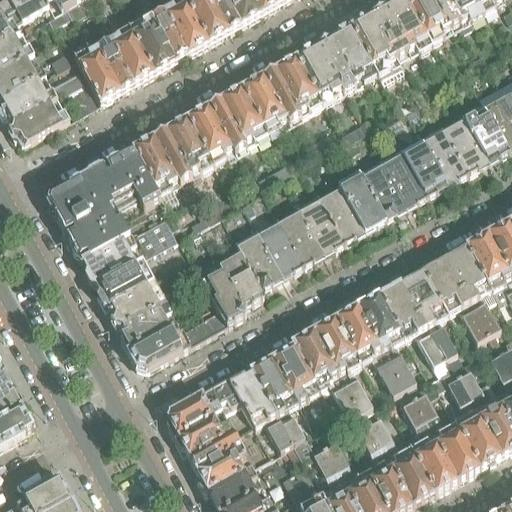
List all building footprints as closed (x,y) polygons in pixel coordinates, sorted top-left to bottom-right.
[(0,0),(0,28),(43,4),(40,0),(0,0)] [(40,0),(43,4),(49,15),(54,23),(48,27),(51,31),(52,35),(70,25),(72,28),(74,27),(75,29),(91,19),(84,6),(92,2),(93,3),(95,2),(98,0),(40,0)] [(231,40),(219,17),(230,11),(223,0),(188,0),(184,3),(211,51),(231,40)] [(263,22),(250,0),(223,0),(230,11),(219,17),(231,40),(263,22)] [(285,10),(279,0),(250,0),(263,22),(285,10)] [(302,0),(279,0),(285,10),(302,0)] [(449,38),(438,18),(448,13),(441,0),(418,0),(405,8),(432,55),(433,54),(432,52),(446,45),(443,41),(449,38)] [(483,26),(468,0),(441,0),(448,13),(438,18),(449,38),(468,27),(472,33),(483,26)] [(500,9),(495,0),(468,0),(483,26),(486,25),(485,23),(498,16),(496,12),(500,9)] [(511,0),(495,0),(500,9),(511,2),(511,0)] [(211,51),(184,3),(162,15),(176,41),(163,49),(176,71),(211,51)] [(0,55),(21,44),(14,32),(22,28),(22,29),(49,15),(43,4),(0,28),(0,55)] [(432,55),(405,8),(385,19),(396,39),(382,47),(394,69),(416,56),(420,62),(432,55)] [(163,49),(176,41),(162,15),(131,33),(158,81),(176,71),(163,49)] [(511,29),(511,20),(510,18),(503,22),(508,32),(511,29)] [(394,69),(382,47),(396,39),(385,19),(353,37),(377,83),(379,85),(393,77),(389,71),(394,69)] [(0,81),(34,62),(60,49),(52,35),(51,31),(22,46),(21,44),(0,55),(0,81)] [(158,81),(131,33),(107,46),(121,74),(108,80),(120,102),(158,81)] [(377,83),(353,37),(330,50),(341,71),(329,77),(341,99),(342,98),(344,102),(377,83)] [(108,80),(121,74),(107,46),(74,64),(101,113),(120,102),(108,80)] [(341,99),(329,77),(341,71),(330,50),(297,68),(322,114),(337,105),(335,102),(341,99)] [(65,61),(51,69),(57,80),(71,71),(65,61)] [(0,111),(47,85),(34,62),(0,81),(0,111)] [(322,114),(297,68),(276,80),(288,103),(276,109),(287,129),(288,129),(290,132),(303,125),(301,121),(308,117),(310,121),(322,114)] [(287,129),(276,109),(288,103),(276,80),(243,98),(269,144),(283,136),(281,132),(287,129)] [(67,103),(55,81),(47,85),(0,111),(0,122),(2,126),(7,126),(11,134),(58,107),(67,103)] [(95,110),(85,93),(67,103),(79,125),(98,115),(95,110)] [(269,144),(243,98),(222,110),(235,133),(223,139),(233,159),(235,163),(248,156),(246,152),(254,148),(255,151),(269,144)] [(511,117),(505,105),(484,116),(508,158),(511,155),(511,117)] [(31,152),(71,130),(58,107),(11,134),(8,137),(14,150),(18,149),(22,155),(24,156),(30,152),(31,152)] [(233,159),(223,139),(235,133),(222,110),(188,129),(214,174),(228,166),(226,163),(233,159)] [(510,161),(508,158),(484,116),(464,128),(487,169),(494,166),(499,167),(510,161)] [(487,169),(464,128),(443,140),(469,185),(479,179),(480,173),(487,169)] [(214,174),(188,129),(167,140),(180,164),(169,170),(182,192),(193,186),(189,178),(198,173),(202,181),(214,174)] [(169,170),(180,164),(167,140),(156,146),(147,152),(134,159),(155,197),(167,190),(169,195),(178,190),(180,193),(182,192),(169,170)] [(469,185),(443,140),(423,151),(446,193),(453,189),(458,191),(469,185)] [(350,143),(344,146),(348,152),(354,149),(350,143)] [(328,154),(322,145),(309,152),(315,162),(328,154)] [(360,158),(356,150),(347,155),(351,163),(360,158)] [(446,193),(423,151),(403,163),(427,208),(438,202),(439,197),(446,193)] [(162,209),(155,197),(134,159),(72,193),(92,229),(106,221),(115,235),(122,230),(111,211),(133,199),(144,218),(162,209)] [(427,208),(403,163),(383,174),(405,216),(412,212),(417,214),(427,208)] [(405,216),(383,174),(361,186),(386,231),(397,225),(398,220),(405,216)] [(386,231),(361,186),(341,198),(363,239),(370,235),(376,237),(386,231)] [(92,229),(72,193),(50,206),(48,212),(65,244),(92,229)] [(363,239),(341,198),(320,209),(345,254),(355,248),(356,243),(363,239)] [(345,254),(320,209),(300,221),(322,262),(329,258),(334,260),(345,254)] [(255,220),(250,210),(242,214),(248,224),(255,220)] [(201,226),(191,232),(195,239),(200,237),(210,231),(204,220),(199,222),(201,226)] [(96,267),(133,248),(131,246),(122,230),(115,235),(106,221),(92,229),(65,244),(81,274),(85,272),(96,267)] [(322,262),(300,221),(280,232),(304,277),(314,271),(315,266),(322,262)] [(144,267),(177,250),(165,226),(131,246),(133,248),(96,267),(85,272),(89,280),(87,285),(91,293),(94,294),(144,267)] [(304,277),(280,232),(258,244),(281,285),(288,281),(293,283),(304,277)] [(511,234),(511,232),(488,244),(511,286),(511,234)] [(281,285),(258,244),(238,256),(241,262),(263,300),(273,294),(274,289),(281,285)] [(511,286),(488,244),(467,256),(492,301),(504,323),(511,318),(511,286)] [(483,306),(492,301),(467,256),(446,268),(470,313),(478,308),(480,312),(472,316),(488,346),(501,339),(483,306)] [(263,300),(241,262),(220,274),(223,280),(245,318),(263,308),(264,302),(263,300)] [(108,316),(155,289),(144,267),(94,294),(97,294),(102,296),(101,302),(97,304),(105,318),(108,316)] [(470,313),(446,268),(423,281),(448,325),(458,320),(476,353),(488,346),(472,316),(470,313)] [(245,318),(223,280),(202,292),(214,313),(228,335),(245,325),(247,320),(245,318)] [(439,330),(448,325),(423,281),(402,293),(427,337),(429,340),(430,343),(445,370),(458,364),(439,330)] [(116,339),(167,311),(155,289),(108,316),(112,324),(109,326),(116,339)] [(427,337),(402,293),(380,305),(405,350),(415,344),(434,377),(445,370),(430,343),(429,340),(422,344),(420,341),(427,337)] [(395,355),(405,350),(380,305),(360,316),(388,366),(405,398),(409,404),(419,398),(395,355)] [(128,363),(180,335),(167,311),(116,339),(117,341),(120,339),(125,341),(125,345),(120,347),(128,363)] [(147,380),(228,335),(214,313),(201,320),(205,327),(183,340),(180,335),(128,363),(136,377),(147,380)] [(405,398),(388,366),(360,316),(338,329),(362,374),(372,369),(391,405),(381,410),(385,417),(400,409),(409,404),(405,398)] [(352,379),(362,374),(338,329),(317,340),(344,390),(366,428),(376,423),(352,379)] [(366,428),(344,390),(317,340),(295,353),(320,398),(329,392),(349,427),(339,433),(343,440),(354,434),(366,428)] [(511,355),(508,349),(496,356),(500,365),(502,364),(511,381),(511,355)] [(70,363),(63,350),(56,354),(63,366),(70,363)] [(320,398),(295,353),(279,362),(281,365),(275,369),(299,413),(322,401),(320,398)] [(511,398),(511,399),(509,394),(511,392),(511,381),(502,364),(500,365),(491,370),(508,401),(499,406),(511,430),(511,398)] [(299,413),(275,369),(273,370),(268,368),(262,371),(260,377),(252,381),(278,426),(281,430),(293,454),(306,447),(290,419),(299,413)] [(511,460),(511,430),(499,406),(493,396),(482,401),(471,381),(478,377),(473,368),(455,378),(460,387),(458,388),(472,413),(502,466),(511,460)] [(444,436),(428,407),(439,401),(438,400),(448,394),(458,388),(460,387),(455,378),(433,390),(419,398),(409,404),(400,409),(411,403),(414,409),(413,409),(414,410),(413,411),(428,436),(458,491),(481,478),(455,431),(444,436)] [(278,426),(252,381),(244,386),(239,384),(230,389),(242,411),(240,413),(255,438),(264,433),(281,461),(293,454),(281,430),(272,435),(270,430),(278,426)] [(0,428),(21,417),(23,411),(19,404),(13,403),(9,394),(10,394),(4,384),(4,385),(0,386),(0,428)] [(502,466),(472,413),(458,388),(448,394),(465,425),(455,431),(481,478),(502,466)] [(224,422),(231,418),(240,413),(242,411),(230,389),(170,423),(167,434),(176,451),(225,424),(224,422)] [(458,491),(428,436),(413,411),(404,416),(422,450),(410,456),(436,503),(458,491)] [(0,458),(33,440),(31,435),(34,433),(28,420),(24,422),(21,417),(0,428),(0,458)] [(420,511),(436,503),(410,456),(397,463),(376,423),(366,428),(370,436),(385,461),(388,459),(392,466),(389,468),(413,511),(420,511)] [(215,457),(237,446),(225,424),(176,451),(182,463),(186,461),(197,481),(222,468),(215,457)] [(413,511),(389,468),(388,468),(384,461),(385,461),(370,436),(366,428),(354,434),(373,467),(375,476),(367,480),(384,511),(413,511)] [(354,511),(340,485),(325,459),(315,441),(306,447),(293,454),(304,472),(313,466),(329,491),(331,500),(323,505),(326,511),(354,511)] [(253,476),(258,473),(262,480),(274,474),(270,466),(271,465),(265,454),(255,460),(252,454),(244,458),(237,446),(215,457),(222,468),(197,481),(200,487),(196,489),(205,504),(208,502),(253,476)] [(384,511),(367,480),(365,481),(361,474),(352,479),(351,479),(336,453),(325,459),(340,485),(354,511),(384,511)] [(326,511),(323,505),(305,474),(282,486),(288,497),(300,490),(313,511),(311,511),(326,511)] [(271,511),(253,476),(208,502),(212,510),(211,511),(271,511)] [(71,511),(73,511),(72,511),(68,503),(69,497),(66,491),(60,489),(18,511),(71,511)]
